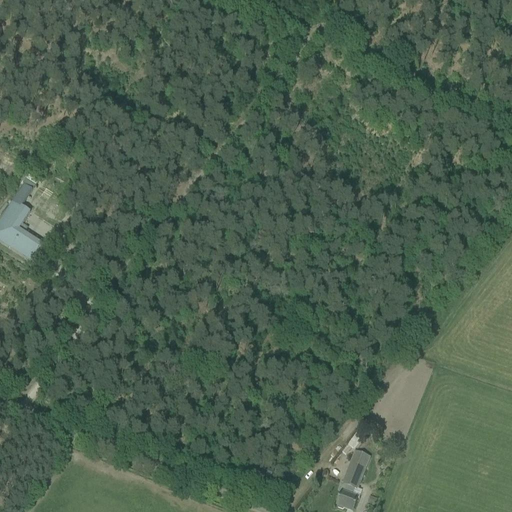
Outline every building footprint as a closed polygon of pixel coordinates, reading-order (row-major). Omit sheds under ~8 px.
[(13,204),(21,209),(22,208),(32,192),(24,186),(13,204)] [(21,209),(13,204),(0,223),(0,242),(30,262),(35,253),(36,254),(41,246),(23,234),(22,226),(30,214),(22,208),(21,209)] [(345,456),(351,449),(347,446),(342,453),(345,456)] [(341,494),(337,506),(337,507),(337,509),(342,511),(344,509),(350,511),(352,511),(356,503),(361,492),(358,490),(370,459),(354,453),(350,465),(343,485),(341,484),(338,493),(341,494)] [(271,480),(273,473),(264,469),(261,476),(271,480)]
